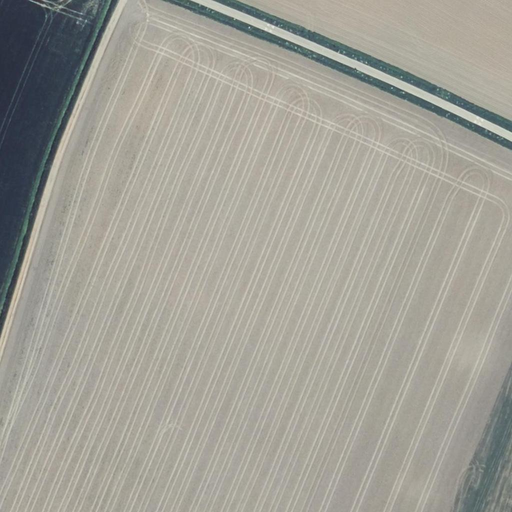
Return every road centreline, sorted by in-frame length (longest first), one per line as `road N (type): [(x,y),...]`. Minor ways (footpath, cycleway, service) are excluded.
road 1 (track): [(0,350),(63,143),(123,0)]
road 2 (unclassified): [(199,0),(511,138)]
